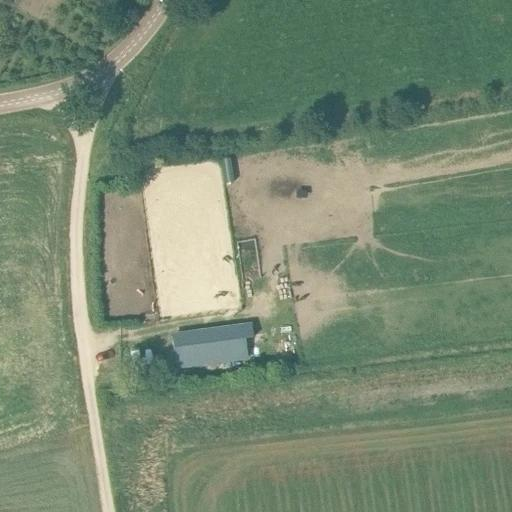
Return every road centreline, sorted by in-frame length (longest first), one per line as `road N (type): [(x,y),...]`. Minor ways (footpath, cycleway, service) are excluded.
road 1 (track): [(47,98),(84,128),(80,315),(107,511)]
road 2 (tertiary): [(0,106),(96,80),(162,0)]
